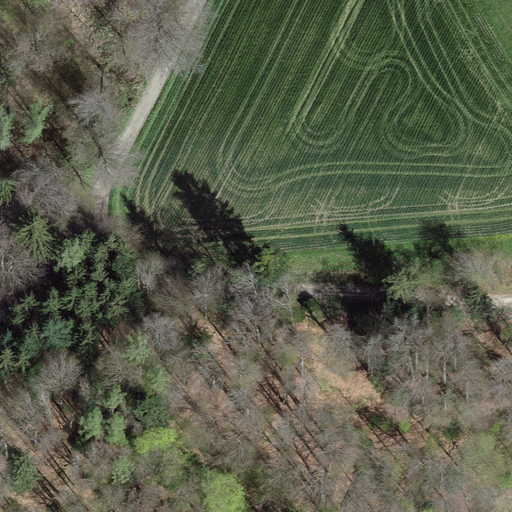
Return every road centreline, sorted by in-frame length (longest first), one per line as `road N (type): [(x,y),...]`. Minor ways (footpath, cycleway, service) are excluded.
road 1 (track): [(511,302),(183,291),(140,280),(76,240)]
road 2 (track): [(0,313),(47,277),(76,240),(196,0)]
